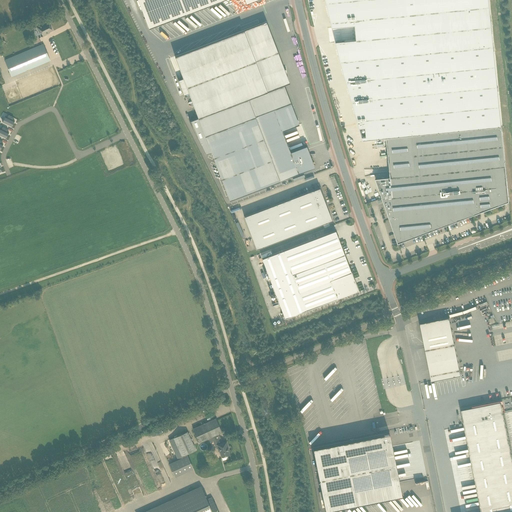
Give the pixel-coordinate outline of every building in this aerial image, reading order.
[(137,0),(149,28),(222,0),(137,0)] [(488,0),(324,0),(332,28),(355,26),(357,40),(335,42),(341,62),(493,46),(488,0)] [(49,32),(52,30),(48,22),(42,26),(41,24),(37,27),(39,32),(40,31),(43,36),(49,33),(49,32)] [(244,30),(175,56),(183,77),(178,79),(184,95),(189,93),(198,118),(189,121),(206,154),(211,152),(229,200),(303,172),(302,171),(313,167),(308,153),(309,153),(306,146),(290,152),(282,131),(274,109),(255,116),(248,99),(267,92),(244,30)] [(5,60),(12,77),(50,60),(43,44),(5,60)] [(493,46),(341,62),(361,140),(386,137),(390,177),(375,179),(398,244),(480,212),(479,202),(490,201),(490,208),(503,203),(503,201),(508,201),(501,126),(493,46)] [(5,116),(2,122),(12,127),(15,121),(12,120),(14,117),(8,115),(7,117),(5,116)] [(0,128),(0,135),(6,139),(9,133),(7,132),(8,129),(3,127),(1,129),(0,128)] [(256,249),(332,220),(320,188),(244,217),(256,249)] [(335,230),(262,258),(285,318),(358,290),(335,230)] [(461,375),(449,318),(420,323),(431,381),(461,375)] [(511,511),(511,456),(501,402),(461,410),(481,511),(511,511)] [(193,429),(199,443),(222,432),(216,419),(193,429)] [(195,450),(187,431),(178,436),(186,454),(195,450)] [(389,433),(313,448),(325,511),(402,496),(389,433)] [(227,448),(228,448),(227,441),(216,444),(219,451),(220,451),(222,460),(228,459),(227,455),(230,455),(227,448)] [(411,442),(394,445),(400,481),(409,480),(407,477),(405,475),(404,468),(406,466),(409,466),(410,466),(413,466),(413,467),(415,466),(416,469),(418,469),(417,464),(417,463),(416,459),(416,458),(408,460),(408,461),(406,461),(403,443),(407,448),(409,446),(409,444),(411,442)] [(217,511),(211,498),(206,500),(202,490),(153,511),(217,511)]
